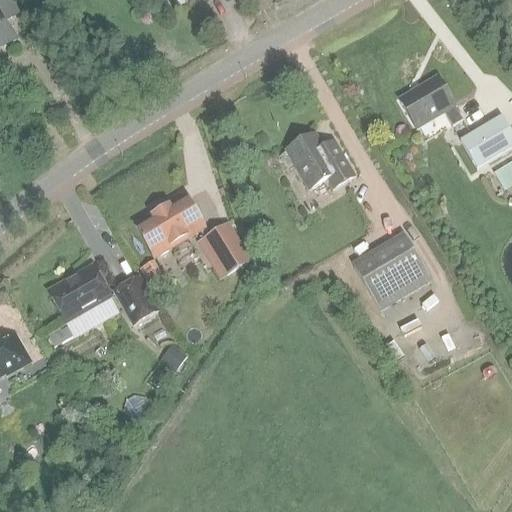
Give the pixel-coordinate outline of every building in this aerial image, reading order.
[(4,0),(0,0),(0,30),(16,21),(4,0)] [(455,110),(437,80),(398,103),(416,133),(444,117),(452,130),(462,124),(455,110)] [(511,138),(501,119),(460,144),(477,172),(511,151),(511,138)] [(314,137),(277,159),(278,159),(287,154),(309,192),(326,182),(332,193),(355,180),(334,144),(333,145),(336,150),(328,155),(326,153),(323,152),(314,137)] [(511,165),(494,177),(504,193),(511,187),(511,165)] [(168,252),(169,249),(202,229),(184,200),(181,202),(178,202),(172,205),(171,208),(150,221),(147,220),(141,224),(140,227),(137,229),(154,258),(158,256),(161,257),(168,252)] [(201,243),(225,281),(252,265),(228,226),(201,243)] [(403,238),(352,269),(381,315),(432,284),(403,238)] [(106,303),(111,300),(93,269),(47,295),(65,326),(67,325),(106,303)] [(112,294),(133,331),(160,315),(139,279),(112,294)] [(68,331),(48,342),(54,352),(73,341),(68,331)] [(18,343),(5,350),(0,341),(0,377),(15,369),(17,373),(31,365),(18,343)] [(188,359),(172,348),(159,365),(175,377),(188,359)]
